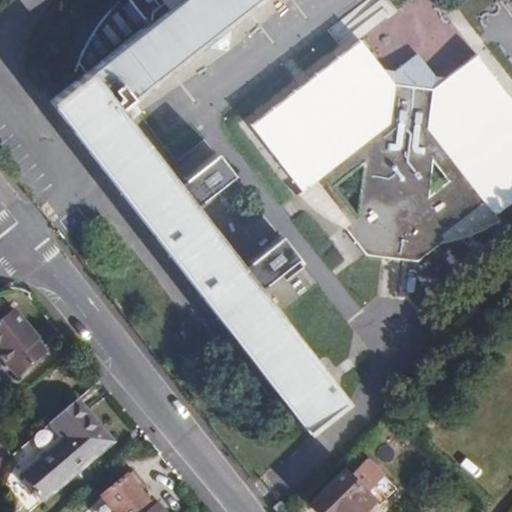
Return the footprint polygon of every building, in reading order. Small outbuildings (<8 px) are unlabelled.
[(49,100),(307,433),(345,403),(256,287),(285,264),(269,242),(239,265),(192,204),(223,180),(206,159),(176,183),(118,109),(259,0),(127,0),(146,25),(49,100)] [(392,79),(361,40),(253,123),(303,190),(317,180),(350,222),(346,226),(375,263),(419,259),(448,237),(444,234),(485,203),(496,214),(511,202),(511,98),(477,54),(440,84),(435,76),(438,74),(419,51),(396,69),(399,73),(392,79)] [(14,311),(0,322),(0,355),(19,378),(48,354),(39,344),(38,340),(14,311)] [(77,401),(50,423),(63,439),(21,473),(35,491),(32,494),(37,500),(40,497),(43,501),(113,445),(77,401)] [(0,482),(0,483),(11,456),(0,436),(0,482)] [(343,470),(309,504),(316,511),(359,511),(373,499),(343,470)] [(129,476),(101,498),(113,511),(164,511),(159,505),(155,508),(129,476)] [(280,500),(272,506),(277,511),(289,511),(280,500)]
